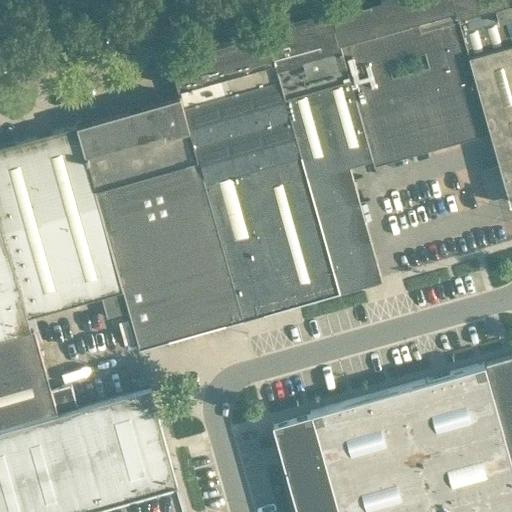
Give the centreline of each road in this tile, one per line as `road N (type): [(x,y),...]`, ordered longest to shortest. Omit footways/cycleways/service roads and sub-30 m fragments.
road 1 (unclassified): [(245,511),(219,409),(225,384),(511,295)]
road 2 (unclassified): [(0,57),(196,0)]
